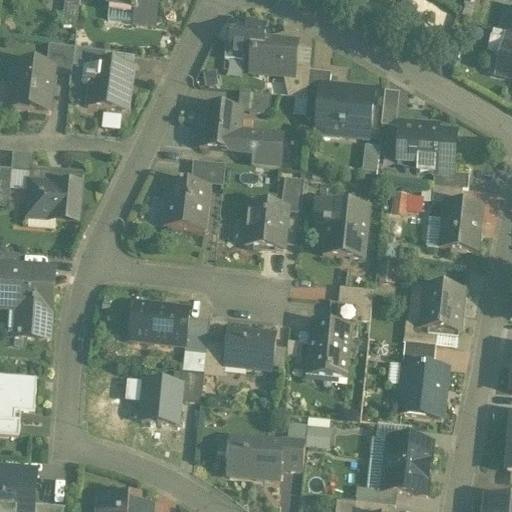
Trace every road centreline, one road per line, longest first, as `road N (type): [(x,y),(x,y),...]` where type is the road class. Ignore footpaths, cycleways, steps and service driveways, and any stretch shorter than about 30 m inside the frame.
road 1 (residential): [(90,267),(62,414),(73,447),(128,464),(213,511)]
road 2 (residential): [(454,511),(511,211)]
road 3 (residential): [(212,0),(90,267)]
road 4 (residential): [(511,132),(294,0)]
road 5 (residential): [(90,267),(277,293)]
road 6 (unknown): [(69,361),(215,374)]
